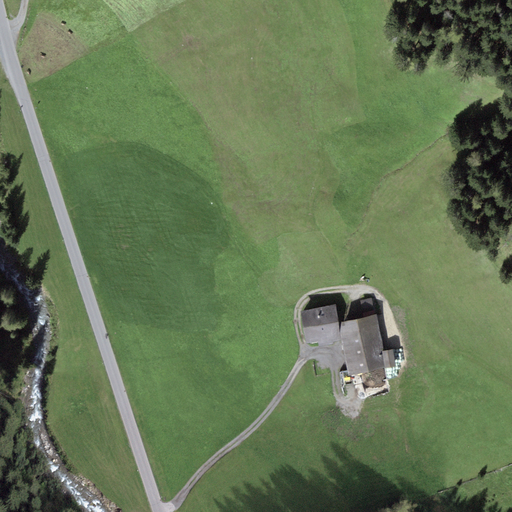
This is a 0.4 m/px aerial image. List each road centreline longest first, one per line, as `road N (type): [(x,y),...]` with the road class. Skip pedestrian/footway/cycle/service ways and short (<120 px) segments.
road 1 (tertiary): [(0,22),(159,511)]
road 2 (track): [(159,511),(268,409),(309,348)]
